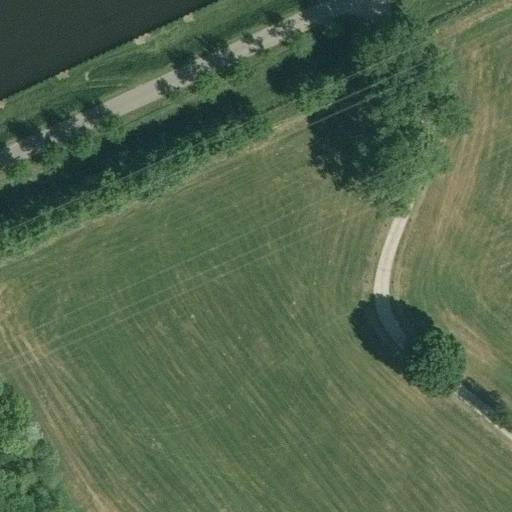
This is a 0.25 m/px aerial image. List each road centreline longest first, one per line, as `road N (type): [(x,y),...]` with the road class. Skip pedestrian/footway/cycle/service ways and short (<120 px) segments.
road 1 (track): [(373,0),(421,99),(426,131),(381,281),(385,320),(416,356),(511,433)]
road 2 (unclassified): [(357,0),(0,165)]
